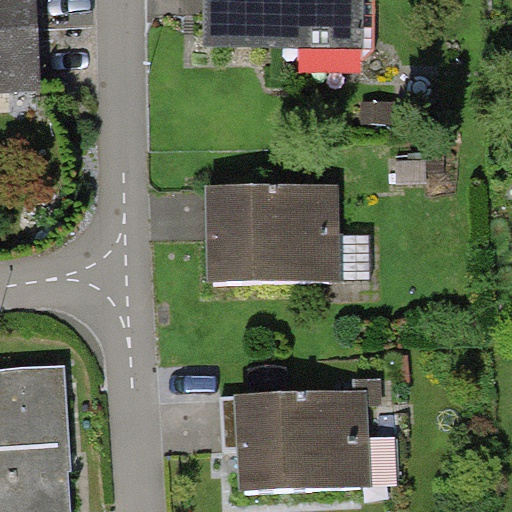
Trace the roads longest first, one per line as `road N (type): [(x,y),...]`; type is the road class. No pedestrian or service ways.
road 1 (residential): [(124,0),(130,274)]
road 2 (residential): [(130,274),(145,511)]
road 3 (residential): [(0,289),(130,274)]
